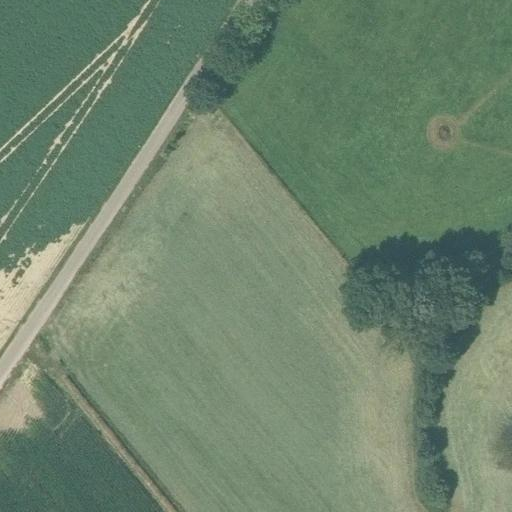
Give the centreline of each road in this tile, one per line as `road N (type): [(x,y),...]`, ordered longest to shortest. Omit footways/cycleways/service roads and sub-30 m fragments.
road 1 (unclassified): [(0,374),(247,0)]
road 2 (track): [(19,345),(163,511)]
